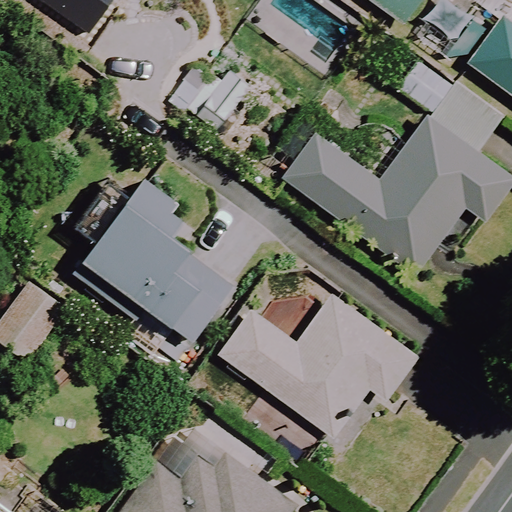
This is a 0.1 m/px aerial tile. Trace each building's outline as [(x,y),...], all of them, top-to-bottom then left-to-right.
[(418,0),(361,0),(398,28),(418,0)] [(511,26),(502,19),(466,69),(511,101),(511,26)] [(502,118),(419,58),(395,90),(426,112),(377,181),(313,135),(280,182),(414,278),(463,210),(483,225),(511,184),(511,179),(477,154),(502,118)] [(178,214),(140,184),(80,260),(189,346),(233,291),(161,234),(178,214)] [(63,310),(25,283),(0,318),(0,346),(25,364),(63,310)] [(260,306),(228,350),(344,433),(379,385),(395,397),(428,351),(342,289),(306,339),(260,306)] [(296,511),(192,430),(158,473),(127,511),(296,511)]
